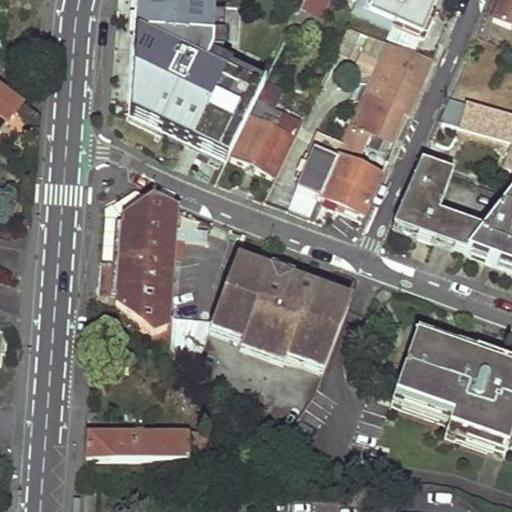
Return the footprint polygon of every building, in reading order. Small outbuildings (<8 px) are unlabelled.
[(227,169),(230,164),(257,108),(254,107),(259,97),(202,70),(209,57),(211,0),(136,0),(129,121),(227,169)] [(321,0),(306,0),(302,10),(305,11),(321,18),(327,3),(321,0)] [(375,0),(369,14),(422,36),(438,0),(375,0)] [(511,0),(501,0),(492,19),(511,27),(511,0)] [(302,10),(290,33),(299,35),(303,26),(330,38),(335,27),(304,14),(305,11),(302,10)] [(387,45),(351,124),(393,143),(405,115),(409,116),(421,89),(409,84),(412,75),(403,72),(411,54),(387,45)] [(411,54),(403,72),(412,75),(409,84),(421,89),(433,62),(411,54)] [(257,108),(230,164),(271,184),(301,127),(274,115),(282,99),(263,90),(259,97),(254,107),(257,108)] [(0,133),(18,109),(0,95),(0,133)] [(511,118),(448,102),(439,123),(511,140),(511,148),(504,166),(511,170),(511,118)] [(316,202),(321,204),(362,223),(379,182),(355,171),(370,137),(349,128),(341,145),(316,202)] [(295,185),(318,134),(313,132),(306,149),(305,148),(290,182),(295,185)] [(316,202),(341,145),(318,134),(295,185),(293,191),(316,202)] [(406,200),(392,231),(431,243),(465,256),(481,235),(440,218),(436,216),(449,177),(420,167),(406,200)] [(0,205),(14,217),(21,200),(0,185),(0,205)] [(481,235),(465,256),(511,274),(511,198),(509,197),(481,235)] [(178,213),(152,204),(122,223),(117,313),(193,375),(209,335),(212,326),(213,325),(170,322),(173,296),(170,296),(173,262),(175,245),(178,213)] [(319,208),(360,227),(362,223),(321,204),(319,208)] [(185,246),(175,245),(173,262),(184,263),(185,246)] [(259,279),(234,270),(213,325),(212,326),(229,332),(227,337),(244,343),(242,347),(285,364),(287,359),(300,363),(301,359),(326,368),(347,312),(308,297),(308,295),(306,293),(304,291),(300,291),(295,293),(259,279)] [(296,289),(261,276),(259,279),(295,293),(296,289)] [(108,318),(102,331),(121,341),(126,332),(127,329),(108,318)] [(212,326),(209,335),(242,347),(244,343),(227,337),(229,332),(212,326)] [(511,373),(414,340),(393,402),(451,421),(448,432),(507,451),(510,443),(511,444),(511,373)] [(285,364),(322,377),(326,368),(301,359),(300,363),(287,359),(285,364)] [(231,439),(88,439),(86,466),(102,466),(231,466),(231,439)]
